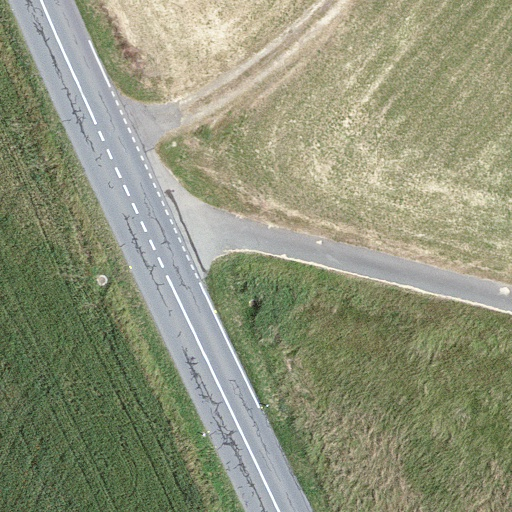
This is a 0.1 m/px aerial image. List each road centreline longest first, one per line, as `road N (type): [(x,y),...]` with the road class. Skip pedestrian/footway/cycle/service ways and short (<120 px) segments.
road 1 (primary): [(41,0),(279,511)]
road 2 (track): [(511,300),(253,234),(138,215)]
